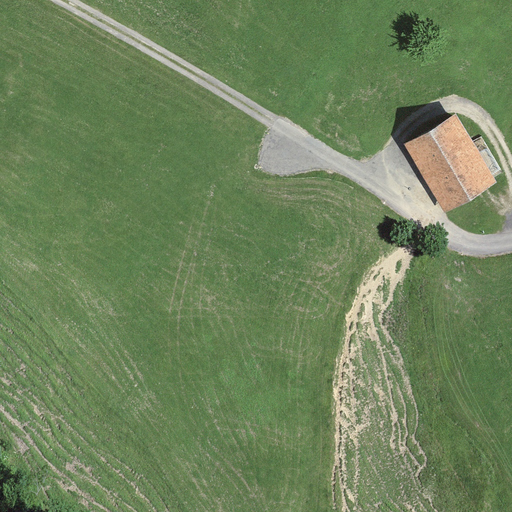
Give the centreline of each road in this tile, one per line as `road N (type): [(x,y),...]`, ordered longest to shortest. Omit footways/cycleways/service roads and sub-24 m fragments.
road 1 (track): [(77,0),(301,140)]
road 2 (residential): [(301,140),(460,241),(511,241)]
